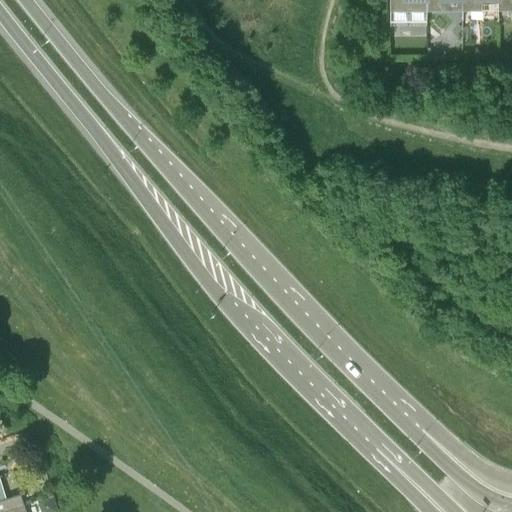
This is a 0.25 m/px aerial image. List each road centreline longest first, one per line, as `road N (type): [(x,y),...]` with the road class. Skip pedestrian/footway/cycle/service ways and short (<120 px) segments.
road 1 (primary): [(0,13),(227,298),(389,463)]
road 2 (primary): [(416,430),(259,266),(28,0)]
road 3 (primary): [(511,511),(416,430)]
